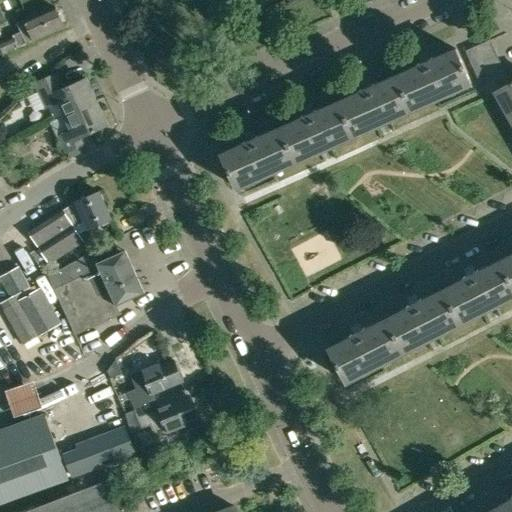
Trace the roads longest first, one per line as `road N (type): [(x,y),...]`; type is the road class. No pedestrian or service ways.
road 1 (residential): [(151,130),(443,0)]
road 2 (residential): [(255,354),(511,225)]
road 3 (residential): [(255,354),(151,130)]
road 4 (residential): [(0,224),(56,181),(151,130)]
road 5 (residential): [(330,511),(255,354)]
road 6 (residential): [(151,130),(91,0)]
